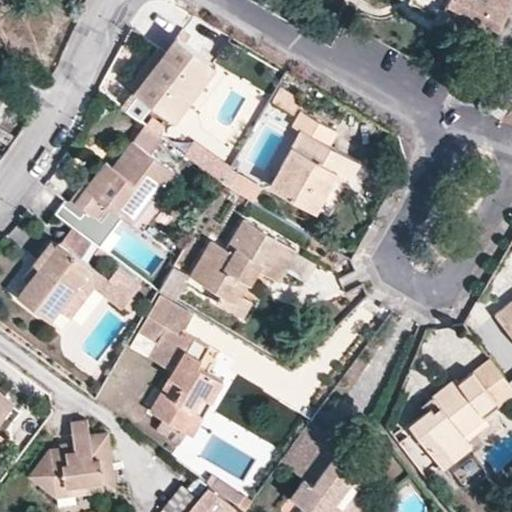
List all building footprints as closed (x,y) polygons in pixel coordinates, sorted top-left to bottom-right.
[(308,0),(326,9),(330,0),(308,0)] [(511,2),(511,0),(448,0),(444,8),(497,34),(511,2)] [(191,35),(182,28),(177,35),(186,42),(191,35)] [(175,121),(217,65),(186,42),(177,35),(165,51),(134,90),(138,93),(126,109),(142,120),(153,105),(175,121)] [(134,90),(165,51),(157,45),(126,84),(134,90)] [(294,113),(303,98),(281,85),(272,100),(294,113)] [(360,160),(329,143),(337,129),(302,110),(293,126),(300,130),(270,185),(315,210),(333,178),(337,171),(345,175),(350,178),(360,160)] [(164,127),(151,116),(146,124),(159,133),(164,127)] [(151,153),(163,137),(159,133),(146,124),(145,123),(133,140),(151,153)] [(153,202),(175,172),(151,153),(133,140),(113,166),(106,161),(86,187),(82,184),(72,198),(64,200),(55,211),(73,225),(94,240),(100,245),(122,217),(126,220),(145,195),(150,199),(153,202)] [(230,166),(193,140),(184,152),(221,180),(230,166)] [(263,185),(230,166),(221,180),(254,200),(263,185)] [(341,182),(345,175),(337,171),(333,178),(341,182)] [(131,224),(150,199),(145,195),(126,220),(131,224)] [(278,281),(297,249),(245,218),(227,248),(212,239),(203,255),(210,259),(197,279),(222,294),(236,302),(242,294),(249,282),(245,279),(253,266),(257,268),(278,281)] [(81,256),(94,240),(73,225),(61,241),(81,256)] [(109,277),(81,256),(61,241),(58,239),(56,242),(50,238),(32,262),(38,267),(17,294),(50,319),(59,308),(70,317),(95,285),(122,306),(123,305),(130,311),(137,301),(130,296),(140,282),(118,266),(109,277)] [(105,262),(112,254),(100,245),(94,253),(105,262)] [(197,279),(210,259),(203,255),(191,276),(197,279)] [(188,273),(173,265),(168,275),(182,283),(188,273)] [(249,282),(257,268),(253,266),(245,279),(249,282)] [(177,300),(185,285),(182,283),(168,275),(159,290),(177,300)] [(212,401),(224,380),(198,364),(209,345),(184,330),(194,313),(160,293),(139,330),(158,342),(150,357),(163,365),(166,360),(174,365),(172,370),(160,390),(165,393),(154,412),(163,417),(183,430),(202,396),(212,401)] [(247,320),(258,303),(242,294),(236,302),(222,294),(217,302),(247,320)] [(511,301),(511,300),(495,314),(511,335),(511,301)] [(500,404),(511,394),(511,386),(489,357),(459,381),(456,376),(433,394),(438,400),(426,410),(409,423),(443,467),(473,444),(463,433),(485,416),(481,412),(496,400),(500,404)] [(172,370),(174,365),(166,360),(163,365),(172,370)] [(0,421),(15,402),(0,390),(0,421)] [(154,412),(165,393),(160,390),(149,409),(154,412)] [(426,410),(438,400),(433,394),(421,404),(426,410)] [(192,435),(212,401),(202,396),(183,430),(188,433),(192,435)] [(485,416),(500,404),(496,400),(481,412),(485,416)] [(111,462),(107,431),(90,434),(88,417),(70,419),(74,449),(56,452),(51,448),(31,475),(57,494),(65,482),(97,478),(95,464),(111,462)] [(188,433),(183,430),(163,417),(156,429),(181,445),(188,433)] [(297,473),(328,431),(312,418),(280,460),(297,473)] [(0,450),(9,438),(0,430),(0,450)] [(350,511),(365,490),(376,477),(356,462),(350,470),(345,476),(329,464),(334,457),(344,443),(328,431),(297,473),(304,477),(291,495),(311,510),(309,511),(333,511),(339,504),(350,511)] [(462,483),(483,466),(470,450),(449,466),(462,483)] [(350,470),(334,457),(329,464),(345,476),(350,470)] [(114,486),(111,462),(95,464),(97,478),(65,482),(57,494),(114,486)] [(251,499),(212,472),(206,480),(244,509),(251,499)] [(154,511),(173,511),(194,489),(182,479),(154,511)] [(231,511),(235,507),(208,485),(185,511),(231,511)] [(349,511),(369,511),(379,500),(365,490),(350,511),(349,511)]
